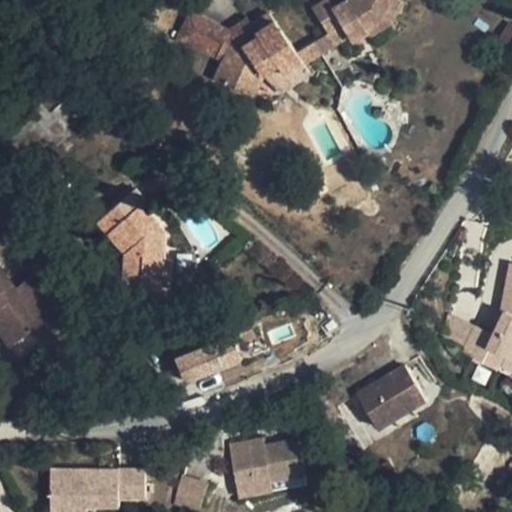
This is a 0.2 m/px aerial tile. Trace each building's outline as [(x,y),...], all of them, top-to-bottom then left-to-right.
[(329,33),(337,46),(351,37),(354,41),(369,31),(367,28),(382,19),(390,25),(404,1),(403,0),(345,0),(333,8),(328,0),(326,0),(313,8),(329,33)] [(201,50),(215,23),(191,11),(177,39),(201,50)] [(254,96),(263,74),(278,64),(285,73),(303,60),(297,52),(270,12),(252,25),(259,36),(244,46),(237,51),(230,47),(224,60),(223,62),(215,79),(254,96)] [(259,36),(252,25),(247,17),(229,30),(222,43),(230,47),(237,51),(244,46),(259,36)] [(367,28),(369,31),(371,36),(390,25),(382,19),(367,28)] [(229,30),(215,23),(201,50),(216,57),(222,43),(229,30)] [(306,65),(337,46),(329,33),(297,52),(303,60),(306,65)] [(222,43),(216,57),(224,60),(230,47),(222,43)] [(285,73),(294,87),(312,74),(306,65),(303,60),(285,73)] [(278,64),(263,74),(282,94),(294,87),(285,73),(278,64)] [(127,252),(126,273),(142,275),(141,296),(171,298),(171,259),(164,258),(166,229),(143,204),(147,201),(136,188),(98,221),(127,252)] [(17,290),(0,268),(0,332),(14,349),(36,332),(52,319),(60,329),(73,319),(37,275),(17,290)] [(464,353),(483,362),(490,348),(506,355),(511,357),(511,268),(504,310),(508,311),(496,335),(477,326),(464,353)] [(124,295),(141,296),(142,275),(126,273),(124,295)] [(52,319),(36,332),(45,342),(60,329),(52,319)] [(232,335),(173,359),(184,386),(243,362),(232,335)] [(490,348),(483,362),(500,370),(506,355),(490,348)] [(406,366),(357,397),(379,432),(393,422),(412,410),(427,401),(406,366)] [(417,419),(412,410),(393,422),(399,430),(417,419)] [(309,474),(301,437),(268,444),(266,438),(231,446),(240,483),(274,474),(276,483),(309,474)] [(54,470),(55,507),(91,507),(124,507),(123,498),(150,498),(150,470),(54,470)] [(274,474),(240,483),(244,498),(278,490),(276,483),(274,474)] [(203,511),(211,486),(185,479),(177,506),(197,511),(203,511)]
